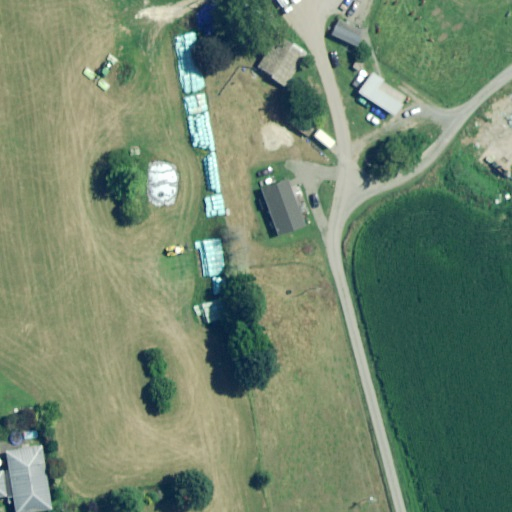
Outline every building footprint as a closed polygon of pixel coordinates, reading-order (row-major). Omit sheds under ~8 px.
[(359,38),(334,26),(330,36),(354,47),(359,38)] [(305,56),(276,36),(254,67),(282,87),(305,56)] [(386,88),(368,75),(356,93),(390,116),(398,105),(382,94),(386,88)] [(7,432),(8,442),(23,442),(22,431),(7,432)] [(39,511),(49,511),(40,447),(3,452),(6,472),(0,472),(0,498),(10,497),(12,511),(39,511)]
